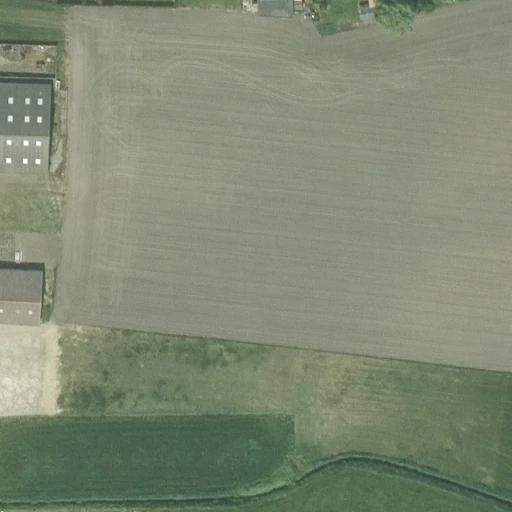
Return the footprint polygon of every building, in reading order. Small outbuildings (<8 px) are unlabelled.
[(256,0),(257,13),(292,14),(292,9),(291,0),(256,0)] [(291,0),(292,9),(301,8),(300,0),(291,0)] [(361,20),(384,17),(381,4),(359,7),(361,20)] [(0,170),(46,172),(50,82),(0,80),(0,170)] [(41,270),(0,267),(0,322),(38,324),(41,270)]
